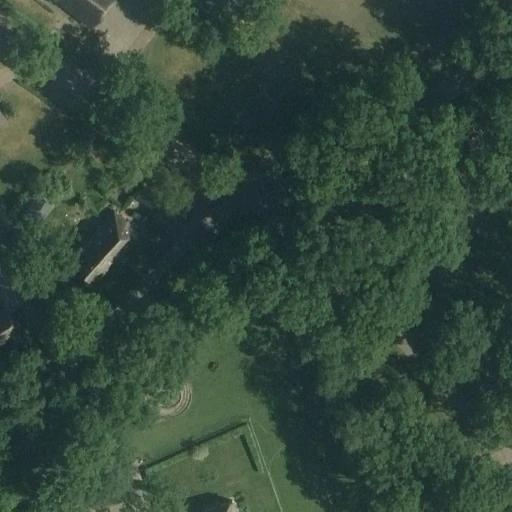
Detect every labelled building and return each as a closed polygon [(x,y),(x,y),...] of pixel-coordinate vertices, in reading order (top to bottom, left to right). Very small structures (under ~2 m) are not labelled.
[(56,0),(92,27),(113,0),(56,0)] [(252,0),(186,0),(227,32),(252,0)] [(143,181),(134,174),(126,185),(136,192),(157,207),(168,190),(148,175),(143,181)] [(137,233),(115,213),(96,233),(97,234),(71,264),(93,284),(117,258),(116,257),(137,233)] [(0,344),(22,331),(7,308),(0,312),(0,344)] [(236,511),(233,502),(203,511),(236,511)]
